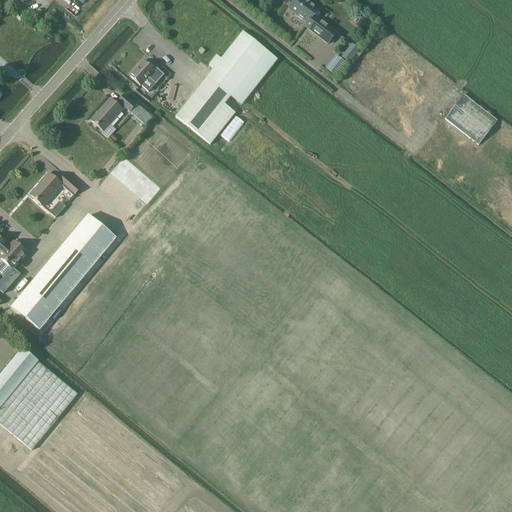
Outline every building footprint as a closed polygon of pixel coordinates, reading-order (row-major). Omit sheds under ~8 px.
[(302,0),(295,0),(288,10),(307,24),(308,24),(311,26),(308,30),(330,47),(338,35),(320,21),(319,22),(316,19),(317,17),(320,13),(319,12),(318,10),(313,6),(311,6),(302,0)] [(357,26),(364,31),(371,21),(364,16),(357,26)] [(210,145),(235,114),(224,106),(230,98),(241,106),(277,61),(242,33),(221,60),(216,57),(209,66),(213,70),(175,118),(210,145)] [(134,57),(138,48),(130,44),(127,49),(131,51),(129,54),(134,57)] [(343,57),(350,62),(359,49),(352,44),(343,57)] [(327,68),(337,75),(346,62),(336,55),(327,68)] [(144,63),(130,79),(140,88),(149,79),(155,85),(163,76),(155,69),(153,71),(144,63)] [(479,146),(498,121),(464,95),(445,120),(479,146)] [(109,101),(90,122),(102,133),(101,134),(107,140),(116,131),(110,126),(125,110),(129,114),(130,113),(145,126),(152,118),(136,104),(134,107),(124,98),(118,104),(121,106),(118,109),(109,101)] [(42,208),(61,188),(48,175),(39,185),(40,185),(29,197),(42,208)] [(64,175),(58,182),(74,196),(80,190),(64,175)] [(116,193),(113,197),(134,215),(146,202),(117,176),(109,186),(116,193)] [(215,241),(225,249),(208,269),(219,278),(271,217),(234,186),(205,221),(221,234),(215,241)] [(46,209),(49,211),(58,202),(55,199),(46,209)] [(58,202),(50,212),(56,217),(64,207),(58,202)] [(123,217),(146,233),(155,219),(151,216),(151,215),(141,208),(134,217),(127,212),(123,217)] [(10,310),(38,334),(116,241),(87,218),(10,310)] [(280,229),(284,232),(268,256),(282,266),(301,238),(282,225),(280,229)] [(0,242),(0,275),(3,278),(0,281),(0,291),(3,295),(20,276),(13,269),(25,255),(13,243),(7,250),(5,248),(5,247),(0,242)] [(21,351),(0,376),(0,427),(30,452),(77,396),(21,351)]
